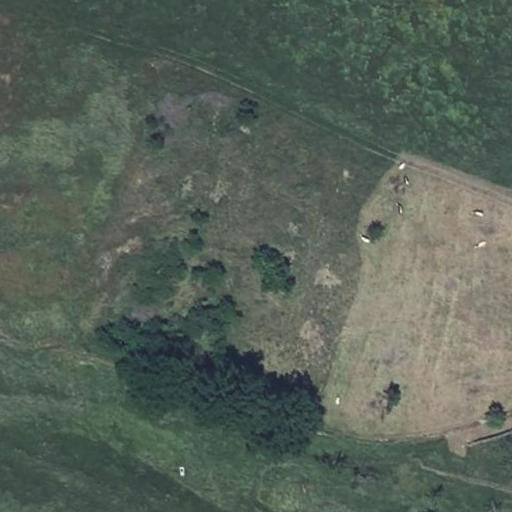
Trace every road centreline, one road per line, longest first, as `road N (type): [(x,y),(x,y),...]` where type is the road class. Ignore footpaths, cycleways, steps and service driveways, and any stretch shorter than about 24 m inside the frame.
road 1 (track): [(511,203),(305,105),(44,0)]
road 2 (track): [(257,511),(236,488),(245,458),(274,447),(424,444),(511,418)]
